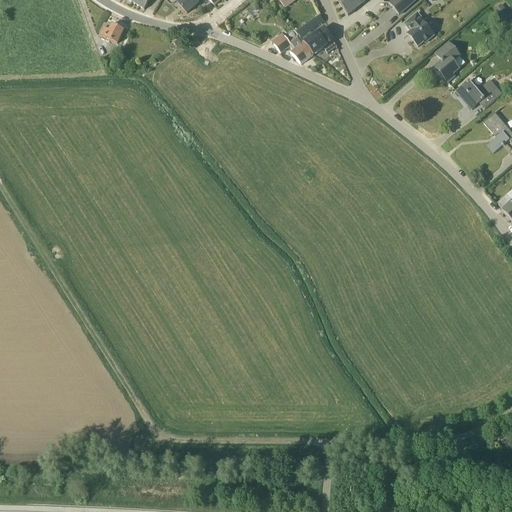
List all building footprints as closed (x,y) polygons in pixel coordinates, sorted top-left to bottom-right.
[(126,0),(144,11),(150,0),(126,0)] [(183,0),(183,1),(178,5),(187,15),(199,4),(194,0),(183,0)] [(278,0),(285,9),(291,4),(287,0),(278,0)] [(368,0),(336,0),(348,17),(368,0)] [(395,0),(388,7),(397,17),(416,0),(395,0)] [(425,44),(434,37),(428,30),(430,29),(417,14),(404,25),(410,33),(407,35),(418,48),(424,43),(425,44)] [(511,17),(510,16),(503,22),(510,30),(511,28),(511,17)] [(319,18),(296,34),(298,37),(300,40),(307,35),(323,23),(319,18)] [(124,31),(112,25),(109,31),(104,28),(99,38),(117,46),(124,31)] [(313,57),(323,49),(328,55),(337,48),(332,42),(334,41),(324,28),(303,44),(313,57)] [(300,40),(298,37),(288,43),(282,35),(272,43),(274,46),(280,55),(290,47),(293,52),(290,54),(301,66),(313,57),(303,44),(300,40)] [(177,48),(182,43),(178,38),(172,44),(177,48)] [(486,40),(486,50),(494,50),(495,41),(486,40)] [(453,62),(459,56),(449,44),(435,56),(442,63),(435,68),(447,83),(454,77),(453,75),(459,70),(453,62)] [(458,58),(454,62),(460,68),(464,64),(458,58)] [(502,96),(490,82),(477,93),(470,84),(467,86),(466,84),(456,93),(471,111),(479,105),(485,111),(502,96)] [(511,134),(495,114),(483,124),(496,139),(486,147),(493,155),(503,147),(510,141),(511,143),(511,151),(509,154),(511,158),(511,134)] [(503,211),(501,212),(511,222),(511,201),(511,202),(506,196),(497,205),(503,211)]
